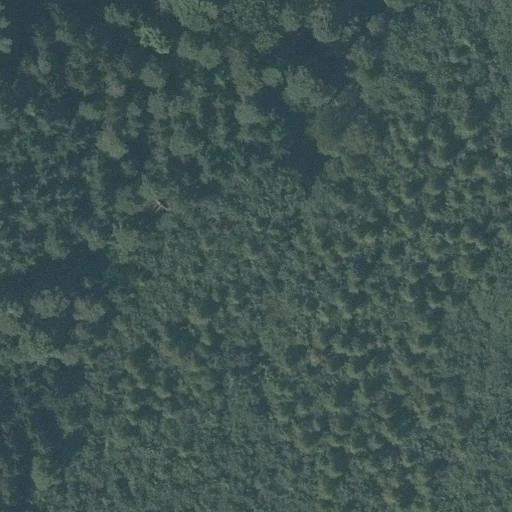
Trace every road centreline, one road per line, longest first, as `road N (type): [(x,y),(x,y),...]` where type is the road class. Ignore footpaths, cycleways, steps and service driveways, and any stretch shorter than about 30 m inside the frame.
road 1 (track): [(212,511),(317,110)]
road 2 (unknown): [(317,110),(216,172),(0,270)]
